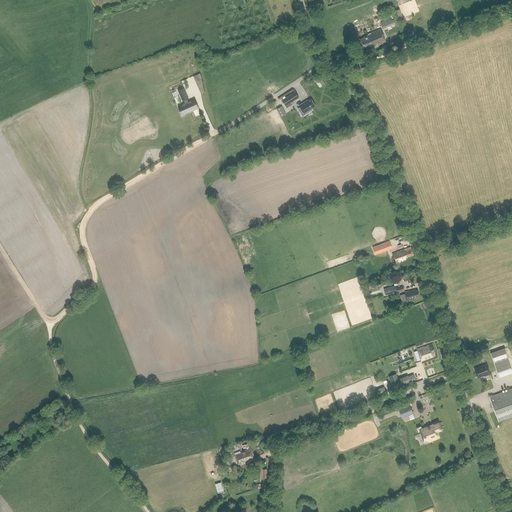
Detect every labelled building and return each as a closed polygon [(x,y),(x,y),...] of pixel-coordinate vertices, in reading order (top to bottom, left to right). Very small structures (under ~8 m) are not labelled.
[(364,37),(364,38),(360,40),(363,48),(369,46),(372,45),(372,47),(386,41),(381,29),(367,34),(368,35),(364,37)] [(185,103),(178,106),(182,115),(199,108),(198,106),(195,100),(194,99),(188,102),(187,102),(187,100),(188,99),(187,95),(185,90),(184,88),(178,91),(182,101),(184,101),(185,103)] [(286,106),(299,98),(295,92),(282,100),(286,106)] [(305,102),(299,106),(305,115),(313,110),(311,108),(315,106),(311,99),(305,103),(305,102)] [(389,241),(375,247),(377,253),(392,248),(389,241)] [(405,249),(392,254),(396,264),(406,260),(406,258),(413,256),(410,247),(405,249)] [(395,286),(384,289),(386,296),(404,291),(402,286),(396,288),(395,286)] [(405,294),(400,295),(402,301),(406,300),(407,302),(414,299),(414,298),(420,296),(418,290),(416,291),(415,289),(409,291),(408,291),(404,292),(405,294)] [(432,344),(417,350),(421,362),(433,357),(431,353),(435,352),(432,344)] [(511,368),(505,348),(491,353),(499,377),(511,372),(511,368)] [(484,376),(490,374),(487,365),(475,369),(478,377),(484,375),(484,376)] [(398,380),(396,376),(390,379),(394,389),(410,383),(408,376),(398,380)] [(384,386),(375,389),(378,396),(387,393),(384,386)] [(511,416),(511,388),(489,397),(498,422),(511,416)] [(413,413),(409,404),(399,409),(403,417),(413,413)] [(436,431),(441,430),(438,423),(434,425),(433,424),(420,429),(423,438),(428,436),(430,440),(437,437),(436,436),(438,435),(436,431)] [(245,448),(246,449),(234,453),(238,465),(240,464),(241,467),(243,466),(243,464),(245,463),(245,464),(255,460),(251,447),(249,448),(248,444),(242,446),(243,449),(245,448)]
